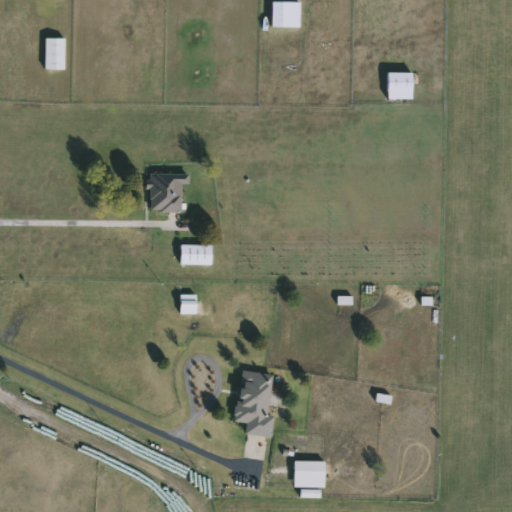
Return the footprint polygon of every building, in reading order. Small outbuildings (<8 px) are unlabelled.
[(294,2),(294,27),(265,27),(265,2),(294,2)] [(59,70),(39,70),(39,38),(59,38),(59,70)] [(380,100),(380,73),(406,73),(407,99),(380,100)] [(144,212),(144,175),(175,175),(175,212),(144,212)] [(174,245),(206,245),(206,264),(174,264),(174,245)] [(269,416),(266,438),(239,434),(240,423),(228,422),(235,370),(268,375),(263,415),(269,416)] [(288,488),(288,461),(319,461),(319,488),(288,488)]
